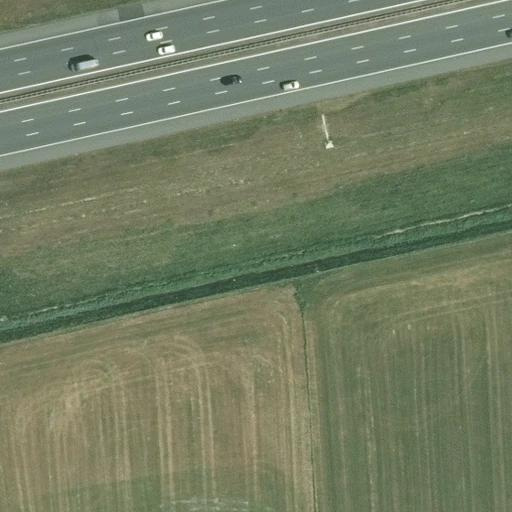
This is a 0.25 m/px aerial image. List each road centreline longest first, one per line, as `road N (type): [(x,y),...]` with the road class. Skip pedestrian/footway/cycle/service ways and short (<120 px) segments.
road 1 (motorway): [(0,134),(511,21)]
road 2 (motorway): [(334,0),(0,73)]
